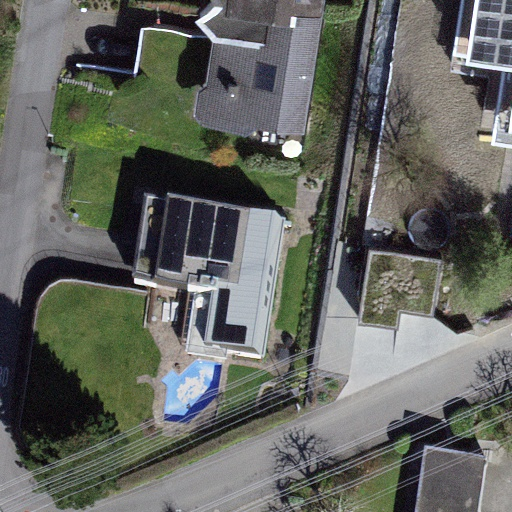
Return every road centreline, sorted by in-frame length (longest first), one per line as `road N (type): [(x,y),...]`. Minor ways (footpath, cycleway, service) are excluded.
road 1 (residential): [(47,0),(0,308),(2,511)]
road 2 (residential): [(511,356),(152,511)]
